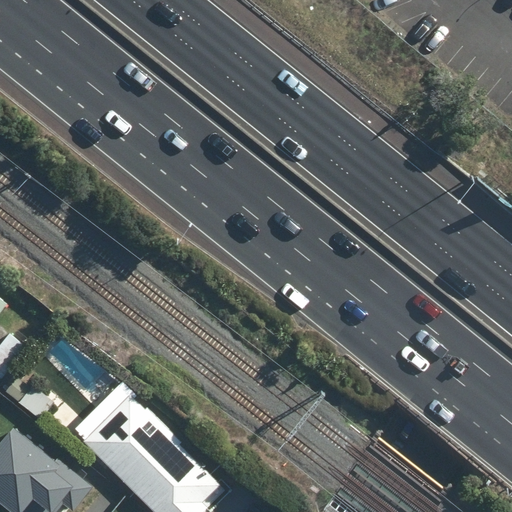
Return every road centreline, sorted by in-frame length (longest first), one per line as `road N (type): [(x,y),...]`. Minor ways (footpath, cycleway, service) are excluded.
road 1 (motorway): [(511,395),(22,0)]
road 2 (motorway): [(133,0),(511,302)]
road 3 (residential): [(511,313),(378,511)]
